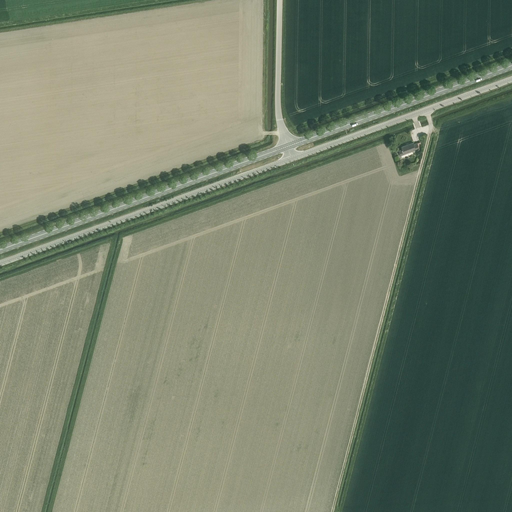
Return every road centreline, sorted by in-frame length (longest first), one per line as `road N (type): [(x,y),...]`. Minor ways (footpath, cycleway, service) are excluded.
road 1 (track): [(331,511),(431,127),(426,110)]
road 2 (unclassified): [(292,158),(0,263)]
road 3 (secondary): [(0,250),(287,146)]
road 4 (secondary): [(287,146),(511,65)]
road 5 (unclassified): [(511,79),(292,158)]
road 6 (unclassified): [(287,146),(277,105),(279,0)]
